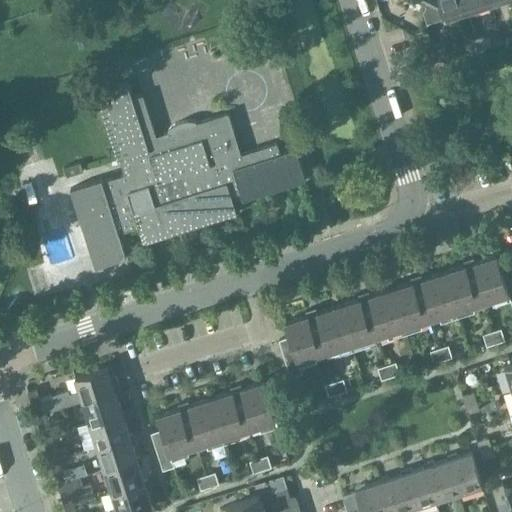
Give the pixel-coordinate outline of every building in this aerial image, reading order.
[(465,0),(427,0),(426,4),(425,4),(422,10),(426,23),(468,9),(465,0)] [(490,0),(465,0),(468,9),(491,2),(490,0)] [(417,35),(421,37),(427,40),(431,38),(428,27),(415,30),(417,35)] [(477,36),(480,47),(491,44),(490,40),(481,35),(477,36)] [(480,47),(477,36),(473,38),(468,46),(469,51),(480,47)] [(451,39),(435,44),(440,61),(456,55),(451,39)] [(97,92),(119,160),(121,159),(125,173),(103,180),(103,178),(71,188),(96,266),(127,256),(119,232),(139,226),(144,242),(238,212),(232,195),(241,192),(243,199),(306,179),(296,148),(281,153),(278,142),(242,154),(229,112),(197,123),(196,120),(194,120),(189,120),(186,120),(184,121),(181,121),(179,122),(175,124),(171,127),(169,129),(170,131),(157,135),(144,94),(133,98),(128,82),(97,92)] [(65,167),(68,176),(84,171),(81,162),(65,167)] [(466,264),(444,271),(457,310),(510,293),(508,287),(505,278),(502,269),(498,254),(476,261),(475,258),(466,261),(465,261),(466,264)] [(511,265),(502,269),(505,278),(511,275),(511,265)] [(404,327),(457,310),(444,271),(424,277),(423,274),(414,277),(413,278),(414,281),(392,288),(404,327)] [(361,298),(339,304),(352,343),(404,327),(392,288),(371,294),(370,291),(360,294),(361,298)] [(298,360),(352,343),(339,304),(318,311),(317,308),(309,311),(308,311),(309,314),(286,321),(291,336),(293,345),(296,354),(298,360)] [(492,331),(496,342),(505,339),(501,328),(492,331)] [(496,342),(492,331),(483,333),(487,345),(496,342)] [(293,345),(291,336),(280,339),(283,349),(293,345)] [(440,347),(444,358),(452,356),(449,344),(440,347)] [(296,354),(293,345),(283,349),(286,358),(296,354)] [(444,358),(440,347),(431,350),(434,361),(444,358)] [(298,360),(296,354),(286,358),(288,367),(299,364),(298,360)] [(387,364),(391,375),(400,372),(396,361),(387,364)] [(299,364),(288,367),(291,376),(303,373),(300,366),(299,364)] [(391,375),(387,364),(378,367),(382,378),(391,375)] [(36,414),(45,411),(83,399),(116,389),(116,388),(118,388),(120,384),(117,376),(114,374),(111,365),(109,365),(75,376),(80,389),(70,393),(69,389),(41,398),(37,388),(29,391),(36,414)] [(335,381),(339,392),(347,389),(344,378),(335,381)] [(233,390),(211,397),(224,436),(277,419),(264,380),(242,387),(241,384),(232,387),(233,390)] [(339,392),(335,381),(326,384),(329,395),(339,392)] [(123,412),(123,411),(119,398),(121,397),(118,388),(116,388),(116,389),(83,399),(90,422),(123,412)] [(466,404),(477,401),(474,391),(463,395),(466,404)] [(158,414),(163,429),(166,438),(169,447),(171,453),(183,449),(224,436),(211,397),(189,404),(188,401),(179,404),(180,407),(158,414)] [(477,401),(466,404),(469,413),(480,409),(477,401)] [(131,435),(131,434),(126,420),(128,419),(125,410),(123,411),(123,412),(90,422),(98,445),(131,435)] [(49,422),(40,425),(43,437),(53,434),(49,422)] [(155,441),(166,438),(163,429),(152,432),(155,441)] [(105,468),(138,457),(133,442),(135,442),(133,433),(131,434),(131,435),(98,445),(105,468)] [(480,450),(492,446),(489,437),(478,441),(480,450)] [(166,438),(155,441),(158,451),(169,447),(166,438)] [(56,446),(47,449),(51,460),(60,457),(56,446)] [(492,446),(480,450),(483,458),(494,455),(492,446)] [(169,447),(158,451),(161,460),(172,456),(171,453),(169,447)] [(183,449),(171,453),(172,456),(173,459),(175,465),(187,462),(183,449)] [(448,456),(448,458),(449,458),(459,491),(482,484),(472,451),(458,455),(457,453),(448,456)] [(259,458),(263,469),(272,466),(268,455),(259,458)] [(145,481),(145,480),(140,466),(143,465),(140,456),(138,457),(105,468),(112,491),(145,481)] [(172,456),(161,460),(164,469),(175,465),(173,459),(172,456)] [(263,469),(259,458),(250,461),(254,472),(263,469)] [(426,466),(436,499),(459,491),(449,458),(448,458),(435,463),(434,461),(424,464),(425,466),(426,466)] [(228,459),(221,461),(224,472),(231,470),(228,459)] [(84,464),(64,470),(67,479),(87,473),(84,464)] [(403,473),(413,506),(436,499),(426,466),(425,466),(412,470),(411,468),(402,471),(402,473),(403,473)] [(64,469),(54,472),(58,483),(67,480),(67,479),(64,470),(64,469)] [(207,474),(210,485),(219,483),(216,471),(207,474)] [(379,480),(380,480),(390,511),(393,511),(413,506),(403,473),(402,473),(389,477),(389,475),(379,478),(379,480)] [(210,485),(207,474),(198,477),(201,488),(210,485)] [(147,479),(145,480),(145,481),(112,491),(117,507),(108,511),(143,511),(142,508),(153,504),(148,489),(150,489),(147,479)] [(390,511),(380,480),(379,480),(366,485),(366,482),(356,485),(364,511),(390,511)] [(495,495),(506,492),(503,483),(492,487),(495,495)] [(279,500),(291,496),(288,487),(276,491),(279,500)] [(71,491),(61,494),(65,506),(74,503),(71,491)] [(506,492),(495,495),(498,504),(509,501),(506,492)] [(228,511),(264,511),(259,495),(226,506),(228,511)] [(511,511),(511,510),(509,501),(498,504),(500,511),(511,511)]
